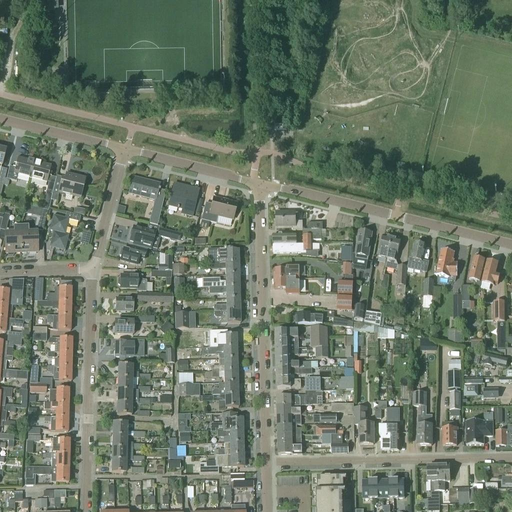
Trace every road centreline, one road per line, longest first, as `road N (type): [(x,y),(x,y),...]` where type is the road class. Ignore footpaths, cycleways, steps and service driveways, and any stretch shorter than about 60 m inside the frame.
road 1 (residential): [(266,464),(260,185)]
road 2 (residential): [(511,247),(260,185)]
road 3 (residential): [(266,464),(511,458)]
road 4 (residential): [(84,511),(91,270)]
road 5 (residential): [(260,185),(124,149)]
road 6 (residential): [(124,149),(0,119)]
road 7 (residential): [(91,270),(124,149)]
